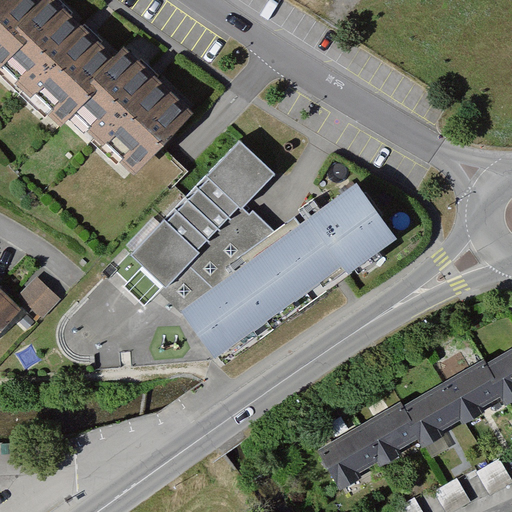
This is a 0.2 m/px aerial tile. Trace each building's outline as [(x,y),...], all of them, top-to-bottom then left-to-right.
[(50,0),(0,0),(0,82),(1,84),(10,73),(41,39),(29,27),(52,1),(50,0)] [(64,0),(53,0),(52,1),(29,27),(41,39),(10,73),(74,131),(84,120),(113,88),(107,82),(129,58),(64,0)] [(136,50),(129,58),(107,82),(113,88),(84,120),(146,175),(204,110),(136,50)] [(273,178),(238,146),(125,263),(159,295),(273,178)] [(392,244),(355,192),(300,225),(336,280),(392,244)] [(254,238),(269,224),(255,208),(240,222),(254,238)] [(336,280),(300,225),(173,316),(205,366),(336,280)] [(44,314),(62,296),(39,273),(21,291),(44,314)] [(0,332),(15,316),(0,301),(0,332)] [(511,352),(320,454),(315,457),(335,494),(511,399),(511,352)]
